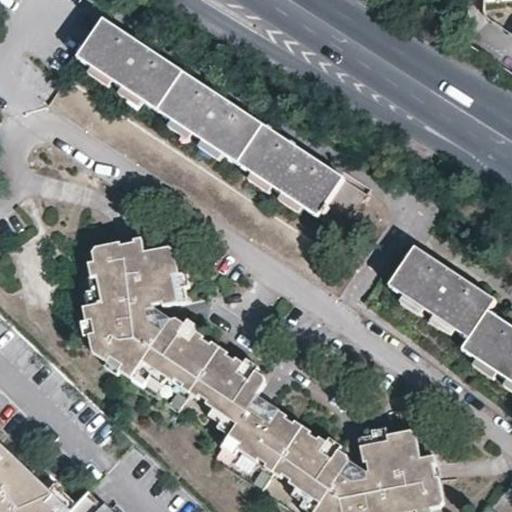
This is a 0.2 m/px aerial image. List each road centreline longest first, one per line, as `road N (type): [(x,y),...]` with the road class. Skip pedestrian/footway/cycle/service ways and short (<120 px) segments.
road 1 (residential): [(187,0),(338,95),(511,180)]
road 2 (primary): [(496,129),(282,0)]
